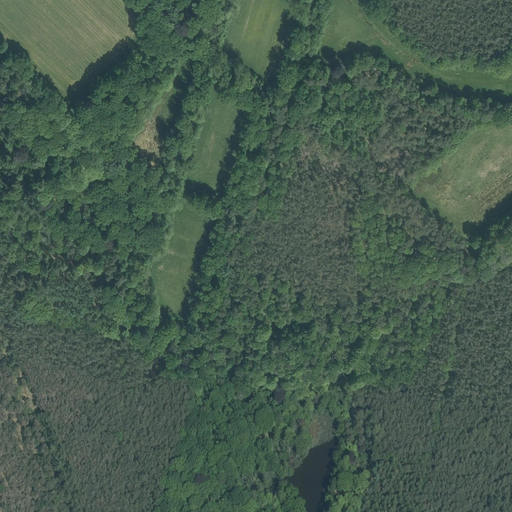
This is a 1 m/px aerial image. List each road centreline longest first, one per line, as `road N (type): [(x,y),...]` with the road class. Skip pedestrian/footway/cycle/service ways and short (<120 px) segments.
road 1 (track): [(315,0),(211,342)]
road 2 (track): [(468,263),(432,511)]
